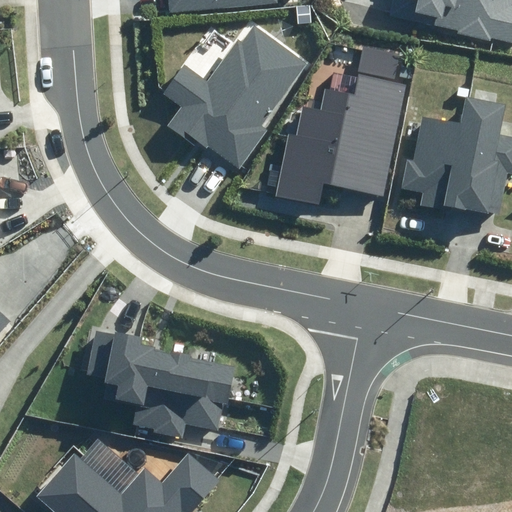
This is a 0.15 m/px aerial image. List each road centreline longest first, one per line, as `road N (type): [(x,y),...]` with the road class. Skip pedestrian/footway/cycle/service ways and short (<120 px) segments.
road 1 (residential): [(367,302),(189,261),(124,210),(80,146),(63,0)]
road 2 (residential): [(367,302),(327,477),(306,511)]
road 3 (residential): [(511,331),(367,302)]
